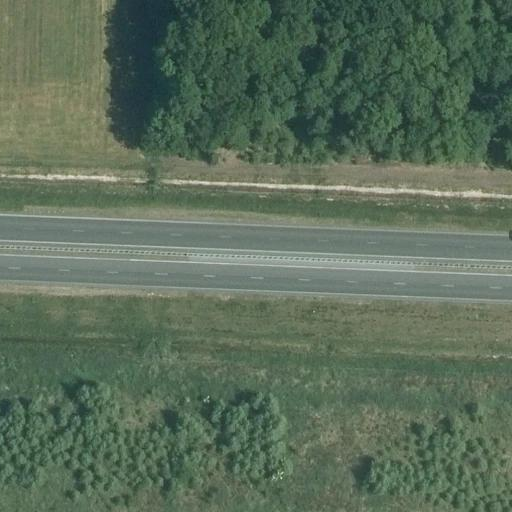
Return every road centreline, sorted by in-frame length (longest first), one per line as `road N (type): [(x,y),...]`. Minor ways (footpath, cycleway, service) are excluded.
road 1 (trunk): [(511,248),(0,228)]
road 2 (trunk): [(0,268),(511,288)]
